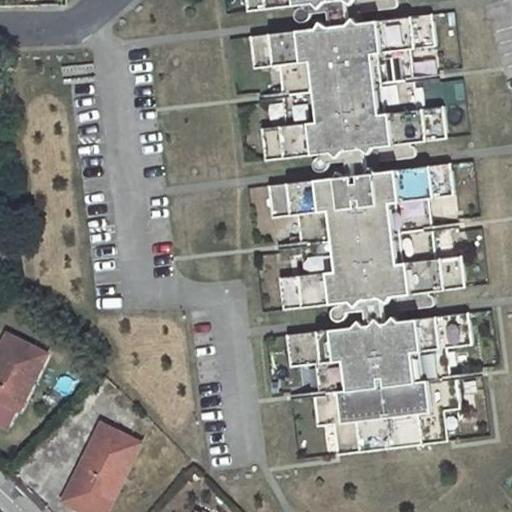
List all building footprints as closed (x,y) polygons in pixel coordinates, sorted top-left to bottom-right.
[(248,0),(250,11),(309,4),(339,0),(356,0),(358,12),(400,7),(399,0),(248,0)] [(349,0),(339,0),(309,4),(309,7),(313,9),(315,14),(333,11),(334,26),(353,24),(349,0)] [(306,21),(309,21),(313,18),(314,16),(315,14),(313,9),(309,7),(304,7),(302,8),(300,12),(301,18),(303,20),(306,21)] [(414,147),(413,142),(447,138),(444,107),(419,110),(414,111),(407,48),(412,47),(437,45),(433,14),(353,24),(334,26),(253,36),(257,67),(280,64),(285,64),(292,126),(287,126),(265,129),(268,160),(326,153),(367,148),(375,147),(376,162),(419,157),(418,146),(414,147)] [(412,47),(407,48),(414,111),(419,110),(412,47)] [(285,64),(280,64),(287,126),(292,126),(285,64)] [(333,162),(351,160),(353,175),(371,173),(367,148),(326,153),(326,157),(331,158),(333,162)] [(319,165),(320,168),(323,171),(325,171),(328,171),(330,170),(333,167),(334,164),(333,162),(331,158),(326,157),(322,157),(320,160),(318,163),(319,165)] [(432,295),(431,292),(467,287),(462,256),(438,258),(432,259),(425,198),(431,198),(455,196),(451,164),(371,173),(353,175),(272,185),(275,217),(298,214),(304,213),(311,275),(306,275),(282,277),(286,309),(345,302),(386,297),(393,296),(394,311),(438,306),(436,294),(432,295)] [(431,198),(425,198),(432,259),(438,258),(431,198)] [(12,199),(0,199),(0,215),(14,215),(12,199)] [(304,213),(298,214),(306,275),(311,275),(304,213)] [(0,242),(0,254),(4,257),(10,247),(0,242)] [(386,297),(345,302),(345,305),(349,308),(351,311),(369,310),(370,325),(389,323),(386,297)] [(340,319),(347,320),(351,316),(351,311),(349,308),(345,305),(342,306),(339,307),(337,311),(336,313),(337,316),(340,319)] [(320,393),(316,394),(320,426),(336,423),(341,423),(344,454),(445,442),(441,410),(446,410),(461,408),(458,377),(453,378),(447,378),(444,347),(449,347),(473,344),(470,313),(389,323),(370,325),(290,334),(293,366),(317,363),(322,362),(325,393),(320,393)] [(0,422),(11,428),(48,354),(8,335),(0,351),(0,422)] [(449,347),(444,347),(447,378),(453,378),(449,347)] [(322,362),(317,363),(320,393),(325,393),(322,362)] [(446,410),(441,410),(445,442),(449,442),(446,410)] [(341,423),(336,423),(340,455),(344,454),(341,423)] [(103,424),(66,500),(90,511),(107,511),(141,443),(103,424)]
